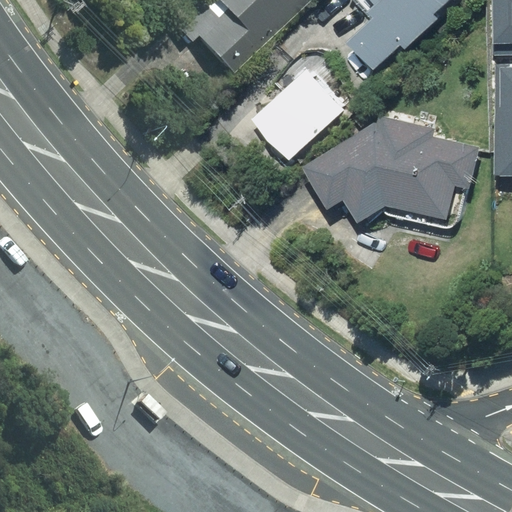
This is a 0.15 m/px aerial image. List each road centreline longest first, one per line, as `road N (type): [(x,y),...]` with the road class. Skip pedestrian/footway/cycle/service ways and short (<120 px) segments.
road 1 (primary): [(380,457),(135,262),(0,99)]
road 2 (primary): [(380,457),(511,409)]
